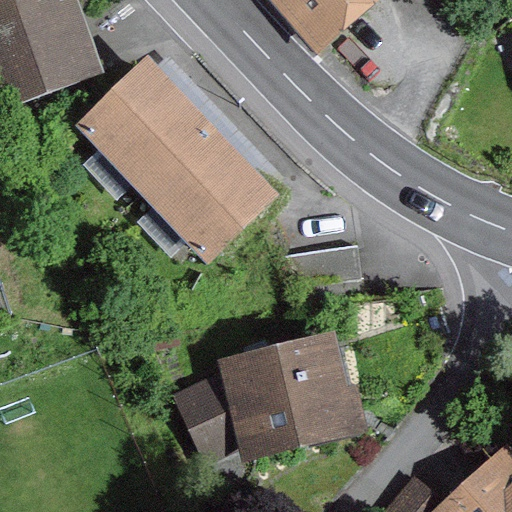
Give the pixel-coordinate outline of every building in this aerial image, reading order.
[(82,0),(0,0),(0,90),(8,112),(110,76),(82,0)] [(282,0),(327,51),(385,0),(282,0)] [(90,134),(157,204),(226,135),(162,67),(90,134)] [(290,203),(226,135),(157,204),(218,270),(290,203)] [(366,280),(363,247),(288,256),(292,289),(366,280)] [(349,351),(244,373),(262,463),(367,442),(349,351)] [(219,387),(182,403),(209,467),(246,452),(219,387)] [(511,511),(511,462),(458,511),(511,511)] [(446,511),(421,484),(390,511),(446,511)]
